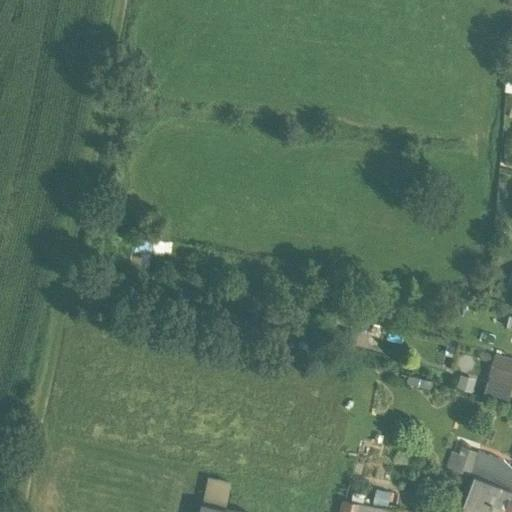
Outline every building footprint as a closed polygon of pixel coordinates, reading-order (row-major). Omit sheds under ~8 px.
[(511,383),(511,359),(495,355),(487,379),(511,385),(511,383)] [(459,449),(452,469),(469,475),(476,454),(459,449)] [(511,469),(502,461),(477,452),(476,454),(469,475),(469,476),(472,477),(506,490),(511,492),(511,469)] [(225,481),(207,477),(201,504),(222,508),(225,481)] [(511,511),(511,492),(506,490),(472,477),(459,510),(465,511),(485,511),(488,504),(490,504),(511,511)] [(356,511),(359,502),(343,499),(340,511),(356,511)] [(393,511),(394,510),(359,502),(356,511),(393,511)]
